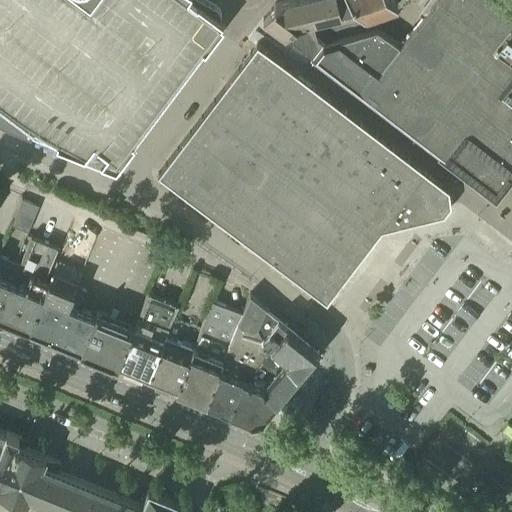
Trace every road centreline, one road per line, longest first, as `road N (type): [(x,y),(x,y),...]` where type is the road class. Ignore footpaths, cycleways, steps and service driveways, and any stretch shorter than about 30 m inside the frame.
road 1 (residential): [(0,142),(153,202),(321,318),(345,358),(343,394),(307,474)]
road 2 (secondary): [(0,350),(249,453)]
road 3 (residential): [(0,389),(193,467),(219,467),(249,453)]
